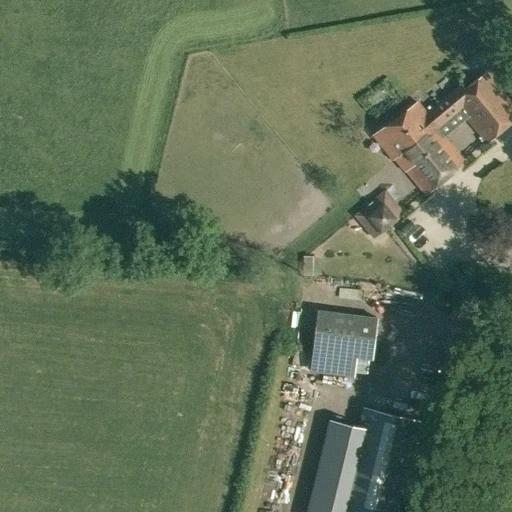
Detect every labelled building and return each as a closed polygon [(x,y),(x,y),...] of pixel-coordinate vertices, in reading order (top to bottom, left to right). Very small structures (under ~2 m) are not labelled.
[(460,111),(486,143),(511,122),(511,103),(487,73),(468,88),(452,101),(460,111)] [(452,101),(468,88),(463,82),(435,105),(432,101),(423,109),(416,101),(374,137),(394,160),(395,160),(399,165),(439,132),(437,130),(439,128),(460,111),(452,101)] [(399,165),(424,194),(463,161),(439,132),(399,165)] [(354,215),(375,239),(405,212),(385,188),(371,200),(372,201),(369,204),(368,203),(354,215)] [(313,255),(303,256),(303,274),(314,274),(313,255)] [(331,282),(329,291),(347,296),(349,287),(331,282)] [(377,318),(316,311),(312,351),(372,358),(377,318)] [(307,511),(352,511),(353,511),(355,511),(396,511),(419,420),(364,407),(360,426),(331,419),(316,479),(307,511)]
